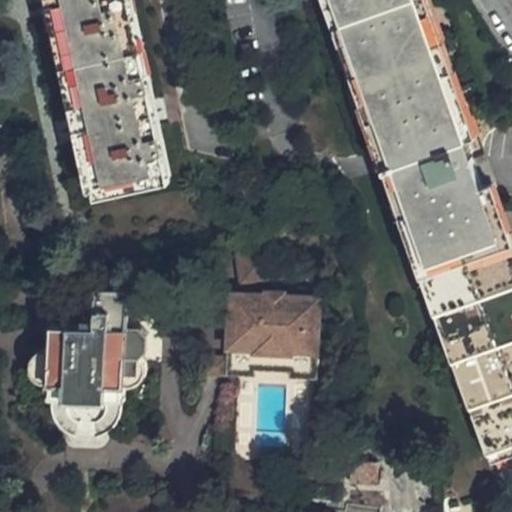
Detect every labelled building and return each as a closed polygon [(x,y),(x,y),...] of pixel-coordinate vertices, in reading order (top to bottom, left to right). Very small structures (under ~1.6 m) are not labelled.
[(168,179),(131,0),(53,0),(93,195),(168,179)] [(341,0),(499,445),(511,440),(511,257),(508,247),(420,0),(341,0)] [(269,246),(236,252),(242,283),(274,277),(269,246)] [(130,287),(98,286),(96,308),(96,323),(52,321),(51,344),(45,345),(37,349),(32,356),(31,361),(32,370),(36,377),(45,382),(50,382),(49,396),(125,399),(126,385),(132,386),(143,380),(148,371),(148,367),(147,360),(144,354),(140,351),(147,346),(148,331),(141,326),(128,325),(130,287)] [(267,293),(230,291),(228,346),(255,348),(254,350),(291,352),(292,349),(318,350),(321,295),(284,293),(284,291),(267,290),(267,293)] [(255,348),(228,346),(227,355),(227,373),(255,374),(255,368),(289,370),(289,376),(317,377),(318,350),(292,349),(291,352),(254,350),(255,348)] [(227,373),(227,355),(205,354),(204,372),(227,373)]
